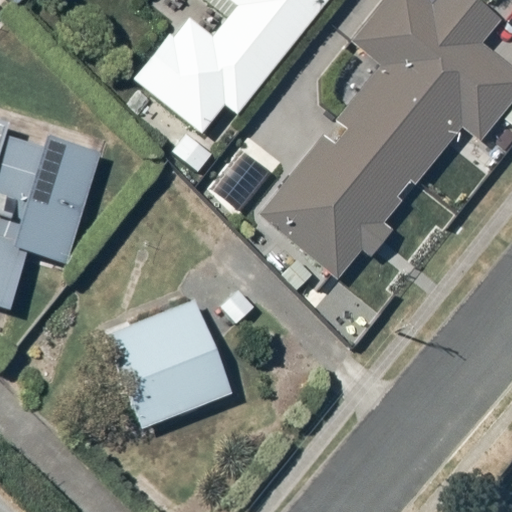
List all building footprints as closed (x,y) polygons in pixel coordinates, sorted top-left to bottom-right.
[(219,0),(233,10),(208,42),(184,23),(170,41),(166,38),(129,83),(196,136),(219,108),(232,118),(326,0),(219,0)] [(496,24),(467,0),(434,0),(427,9),(415,0),(385,0),(347,46),(376,69),(331,124),(342,133),(329,148),(319,140),(254,217),(334,283),(358,254),(366,261),(388,234),(379,227),(398,205),(393,200),(406,184),(411,188),(458,131),(475,145),(511,99),(511,74),(478,46),(496,24)] [(511,110),(503,122),(511,129),(511,110)] [(0,131),(1,129),(0,129),(0,313),(4,315),(22,257),(60,270),(96,158),(40,140),(36,151),(0,139),(0,131)] [(208,157),(182,137),(169,155),(195,174),(208,157)] [(309,278),(295,263),(279,278),(293,293),(309,278)] [(236,294),(218,310),(233,326),(251,310),(236,294)] [(224,399),(189,305),(102,338),(137,432),(224,399)]
